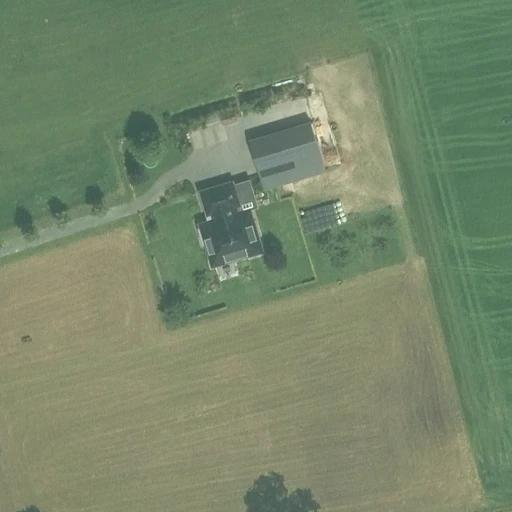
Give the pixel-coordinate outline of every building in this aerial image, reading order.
[(331,120),(329,95),(315,96),(317,121),(331,120)] [(221,120),(222,125),(238,120),(236,115),(221,120)] [(311,122),(250,140),(264,188),(325,170),(311,122)] [(200,136),(205,152),(224,145),(219,130),(200,136)] [(232,182),(202,191),(208,213),(211,212),(213,220),(201,223),(202,227),(199,228),(204,243),(207,242),(213,264),(214,264),(213,258),(226,255),(227,260),(247,254),(246,249),(260,244),(250,209),(238,212),(236,204),(239,204),(232,182)]
